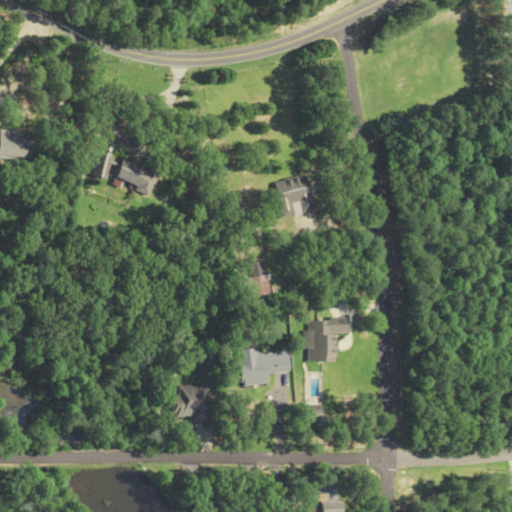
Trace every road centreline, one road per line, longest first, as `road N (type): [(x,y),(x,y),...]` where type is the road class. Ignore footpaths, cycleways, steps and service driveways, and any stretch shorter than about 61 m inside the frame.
road 1 (residential): [(388,459),(379,218),(340,23)]
road 2 (tertiary): [(385,0),(253,54),(171,59),(84,37),(4,0)]
road 3 (residential): [(0,459),(388,459)]
road 4 (residential): [(388,459),(511,453)]
